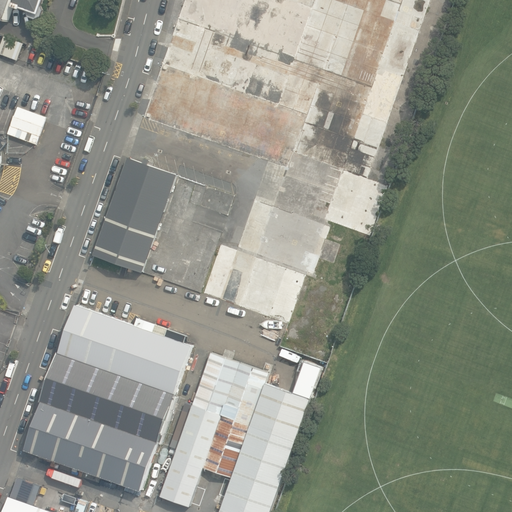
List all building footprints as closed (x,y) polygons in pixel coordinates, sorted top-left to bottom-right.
[(0,0),(0,15),(12,20),(17,5),(25,8),(30,9),(33,16),(40,19),(45,16),(47,9),(46,7),(48,0),(0,0)] [(373,180),(436,0),(185,0),(144,118),(288,168),(294,152),(341,169),(327,210),(322,209),(319,217),(325,219),(324,220),(371,236),(389,186),(373,180)] [(0,50),(0,53),(19,60),(25,43),(5,36),(0,50)] [(47,117),(19,107),(9,135),(37,145),(47,117)] [(96,255),(145,272),(181,174),(151,163),(153,159),(147,157),(146,162),(131,157),(96,255)] [(238,247),(313,274),(331,225),(256,199),(238,247)] [(203,293),(289,324),(307,275),(221,244),(203,293)] [(77,304),(27,449),(144,489),(194,345),(188,343),(190,336),(169,328),(167,335),(77,304)] [(221,511),(271,511),(312,399),(267,383),(271,373),(213,352),(162,496),(192,506),(205,467),(234,477),(221,511)] [(55,511),(11,496),(5,511),(55,511)]
